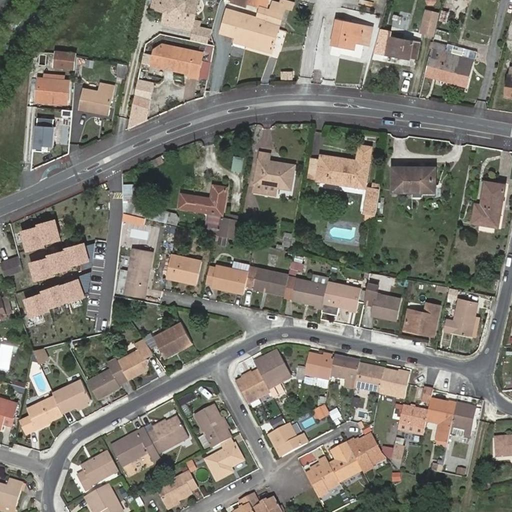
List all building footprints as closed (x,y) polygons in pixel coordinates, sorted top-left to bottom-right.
[(156,0),(156,3),(168,6),(165,23),(194,29),(199,0),(187,0),(188,0),(186,0),(156,0)] [(273,47),(287,0),(279,0),(279,3),(274,2),(271,14),(265,12),(263,19),(259,17),(256,27),(258,27),(255,41),(259,42),(273,47)] [(279,3),(279,0),(258,0),(257,5),(266,8),(265,12),(271,14),(274,2),(279,3)] [(222,32),(236,36),(243,13),(228,9),(222,32)] [(427,9),(420,33),(433,36),(440,13),(427,9)] [(448,22),(451,13),(443,11),(441,20),(448,22)] [(236,36),(255,41),(258,27),(256,27),(259,17),(243,13),(236,36)] [(358,41),(362,42),(366,29),(339,22),(333,46),(355,51),(357,44),(358,41)] [(387,54),(391,37),(392,31),(381,28),(374,53),(387,54)] [(437,40),(448,40),(449,32),(437,31),(437,40)] [(235,40),(257,46),(259,42),(255,41),(236,36),(235,40)] [(408,53),(412,54),(418,55),(420,43),(391,37),(387,54),(407,58),(408,53)] [(259,42),(257,46),(272,50),(273,47),(259,42)] [(448,46),(435,42),(426,75),(467,86),(474,61),(446,53),(448,46)] [(198,77),(203,52),(163,44),(155,49),(153,59),(159,67),(190,73),(190,76),(198,77)] [(76,57),(57,54),(56,66),(75,69),(76,57)] [(120,64),(117,76),(125,78),(128,66),(120,64)] [(282,71),(282,80),(295,80),(295,71),(282,71)] [(40,77),(38,100),(58,101),(59,79),(40,77)] [(148,120),(157,81),(139,77),(129,128),(148,120)] [(70,80),(59,79),(58,101),(68,101),(70,80)] [(85,89),(81,108),(109,113),(113,94),(85,89)] [(57,118),(37,117),(35,150),(44,151),(45,145),(56,146),(57,118)] [(322,160),(319,178),(319,180),(366,187),(372,148),(361,146),(358,161),(323,155),(322,160)] [(262,151),(255,191),(276,195),(278,186),(291,188),(295,165),(270,161),(271,153),(262,151)] [(236,155),(234,170),(243,172),(245,157),(236,155)] [(309,177),(319,178),(322,160),(312,158),(309,177)] [(395,168),(395,192),(436,191),(435,167),(395,168)] [(477,203),(474,222),(500,226),(506,184),(487,181),(483,204),(477,203)] [(183,194),(181,207),(210,212),(224,214),(228,188),(215,185),(212,199),(183,194)] [(377,214),(380,190),(369,188),(366,212),(377,214)] [(131,201),(125,200),(125,214),(129,214),(145,218),(170,224),(173,212),(131,201)] [(224,214),(210,212),(206,232),(217,234),(220,235),(223,218),(224,214)] [(377,214),(366,212),(364,221),(376,223),(377,214)] [(145,218),(129,214),(128,221),(144,225),(145,218)] [(240,224),(241,222),(223,218),(220,235),(237,239),(240,224)] [(56,219),(19,230),(25,252),(63,240),(56,219)] [(237,239),(256,243),(259,228),(240,224),(237,239)] [(86,242),(30,260),(36,280),(93,262),(86,242)] [(135,249),(126,293),(146,297),(154,253),(135,249)] [(307,256),(295,253),(293,261),(305,264),(307,256)] [(203,261),(172,254),(167,278),(174,279),(175,276),(190,279),(189,283),(198,284),(203,261)] [(3,263),(8,278),(24,272),(20,257),(3,263)] [(247,285),(251,265),(242,263),(240,270),(218,265),(217,267),(214,285),(213,287),(245,293),(247,285)] [(217,267),(210,265),(206,284),(214,285),(217,267)] [(290,276),(290,274),(251,265),(247,285),(256,287),(255,289),(285,295),(290,276)] [(314,273),(312,282),(328,285),(329,281),(331,277),(314,273)] [(79,276),(23,297),(32,319),(87,298),(79,276)] [(298,278),(290,276),(285,295),(285,297),(293,299),(298,278)] [(324,303),(328,285),(312,282),(298,278),(293,299),(316,305),(316,306),(323,309),(324,303)] [(362,289),(329,281),(328,285),(324,303),(351,308),(350,310),(357,311),(360,302),(365,303),(366,297),(368,290),(362,289)] [(380,285),(369,283),(368,290),(366,297),(377,299),(375,306),(373,315),(397,320),(401,298),(378,293),(380,285)] [(448,287),(437,285),(436,292),(447,294),(448,287)] [(458,291),(450,289),(448,298),(456,300),(458,291)] [(0,297),(0,318),(8,316),(2,297),(0,297)] [(377,299),(366,297),(365,303),(375,306),(377,299)] [(460,299),(454,324),(444,322),(443,330),(472,336),(479,302),(460,299)] [(410,310),(407,327),(427,330),(426,334),(435,335),(441,306),(427,304),(425,313),(410,310)] [(193,343),(182,322),(155,338),(166,358),(193,343)] [(155,354),(145,339),(136,344),(139,350),(119,361),(129,379),(143,372),(147,372),(150,363),(147,358),(155,354)] [(0,347),(0,369),(9,372),(15,346),(1,343),(0,347)] [(43,348),(33,351),(39,363),(49,359),(43,348)] [(259,371),(271,392),(283,386),(282,384),(292,378),(278,352),(255,364),(259,371)] [(307,368),(306,375),(318,377),(317,384),(329,386),(331,376),(335,359),(310,354),(307,368)] [(345,387),(355,389),(355,387),(360,364),(360,362),(336,356),(335,359),(331,376),(346,380),(345,387)] [(119,361),(118,358),(109,363),(112,369),(89,381),(98,399),(121,387),(120,384),(129,379),(119,361)] [(385,369),(360,364),(355,387),(380,392),(385,369)] [(306,375),(307,368),(300,366),(297,380),(304,381),(306,375)] [(410,375),(385,369),(380,392),(380,393),(405,399),(408,384),(410,375)] [(237,383),(248,405),(271,392),(259,371),(237,383)] [(82,380),(53,394),(55,396),(63,415),(78,407),(89,402),(92,400),(82,380)] [(432,400),(434,390),(426,388),(423,401),(431,403),(432,400)] [(50,421),(63,415),(55,396),(28,409),(31,414),(24,418),(23,426),(27,435),(38,429),(37,427),(50,421)] [(11,401),(0,397),(0,429),(2,430),(4,423),(6,416),(14,418),(19,404),(11,401)] [(327,398),(318,397),(318,409),(325,405),(327,398)] [(361,399),(353,397),(351,407),(358,408),(361,399)] [(447,443),(448,444),(451,432),(457,404),(450,402),(450,404),(432,400),(431,403),(429,412),(427,421),(440,425),(437,440),(438,440),(447,443)] [(457,404),(451,432),(471,436),(479,405),(467,403),(467,405),(457,404)] [(211,446),(213,449),(222,444),(232,439),(214,405),(195,415),(211,445),(211,446)] [(321,420),(331,415),(325,405),(318,409),(315,410),(321,420)] [(399,429),(424,435),(427,421),(429,412),(404,406),(399,429)] [(337,423),(345,418),(338,407),(330,412),(337,423)] [(6,416),(4,423),(12,425),(14,418),(6,416)] [(284,416),(271,422),(274,429),(287,423),(284,416)] [(155,432),(149,435),(159,455),(189,438),(178,417),(154,430),(155,432)] [(313,417),(303,420),(305,426),(315,423),(313,417)] [(51,423),(50,421),(37,427),(38,429),(51,423)] [(295,451),(309,443),(304,435),(297,438),(289,424),(288,425),(269,435),(281,458),(295,451)] [(152,426),(145,429),(149,435),(155,432),(154,430),(152,426)] [(155,465),(162,461),(159,455),(149,435),(145,429),(112,447),(123,468),(149,454),(155,465)] [(205,435),(199,438),(204,449),(211,446),(211,445),(205,435)] [(363,471),(364,474),(375,468),(374,466),(387,459),(372,435),(357,443),(355,438),(347,442),(363,471)] [(511,436),(497,437),(498,456),(511,455),(511,436)] [(244,461),(232,439),(222,444),(225,450),(207,460),(217,480),(233,472),(231,468),(244,461)] [(330,464),(340,484),(363,471),(347,442),(332,451),(336,461),(330,464)] [(395,445),(392,458),(402,460),(405,448),(395,445)] [(393,449),(383,447),(383,452),(386,457),(391,458),(393,449)] [(119,471),(109,452),(82,467),(85,473),(78,476),(85,489),(119,471)] [(307,474),(314,489),(319,499),(330,493),(329,492),(341,485),(340,484),(330,464),(326,457),(319,461),(322,467),(307,474)] [(192,460),(187,463),(192,472),(197,469),(192,460)] [(443,466),(434,464),(433,470),(442,472),(443,466)] [(192,492),(199,488),(190,472),(157,490),(167,508),(193,494),(192,492)] [(394,481),(402,481),(402,472),(394,472),(394,481)] [(0,484),(0,504),(2,505),(16,510),(24,484),(11,480),(8,487),(0,484)] [(123,511),(109,485),(86,497),(93,511),(123,511)] [(125,489),(120,491),(124,499),(129,497),(125,489)] [(247,499),(254,511),(282,511),(280,507),(276,498),(261,506),(255,495),(247,499)] [(254,511),(247,499),(240,502),(243,509),(237,511),(254,511)]
